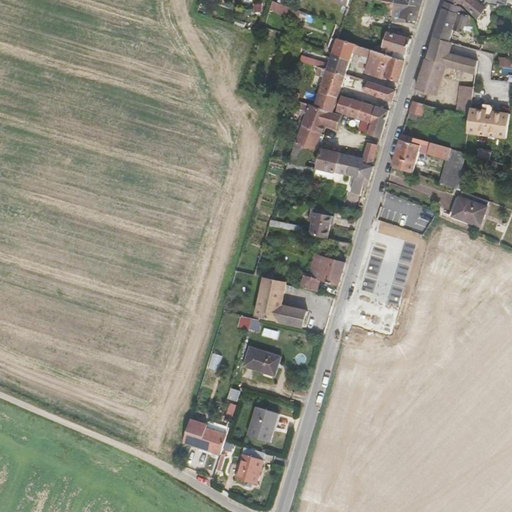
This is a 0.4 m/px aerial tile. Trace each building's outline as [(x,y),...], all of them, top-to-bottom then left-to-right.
[(299,21),(302,11),(274,0),(270,9),(299,21)] [(318,9),(331,15),(334,8),(314,0),(313,4),(318,7),(318,9)] [(321,0),(343,9),(345,0),(321,0)] [(390,18),(394,1),(385,0),(370,0),(369,5),(367,14),(390,18)] [(464,5),(450,0),(446,0),(444,7),(435,34),(451,38),(455,25),(464,27),(470,13),(476,15),(477,15),(469,8),(464,5)] [(461,0),(468,2),(471,5),(481,14),(484,10),(486,11),(489,7),(488,5),(490,2),(484,0),(461,0)] [(418,17),(421,6),(394,1),(390,18),(403,21),(414,23),(416,23),(418,17)] [(331,15),(340,19),(342,11),(334,8),(331,15)] [(407,53),(410,41),(385,34),(378,31),(373,48),(372,53),(405,62),(407,53)] [(451,38),(435,34),(428,56),(448,60),(449,60),(452,48),(455,39),(451,38)] [(328,58),(348,64),(350,57),(353,48),(332,44),(328,58)] [(385,81),(398,85),(405,62),(372,53),(368,52),(353,48),(350,57),(358,59),(367,62),(365,67),(364,75),(385,81)] [(449,60),(479,66),(480,53),(452,48),(449,60)] [(448,60),(428,56),(422,73),(417,87),(431,91),(432,88),(438,90),(448,60)] [(316,71),(323,73),(343,78),(348,64),(328,58),(326,62),(324,69),(313,65),(311,71),(316,71)] [(302,68),(290,109),(293,110),(306,69),(302,68)] [(312,86),(318,88),(323,73),(316,71),(313,81),(312,86)] [(318,88),(311,112),(329,116),(341,82),(346,83),(347,79),(343,78),(323,73),(318,88)] [(385,83),(385,81),(364,75),(363,77),(385,83)] [(475,112),(476,101),(477,83),(465,81),(461,109),(475,112)] [(397,90),(367,83),(365,93),(394,101),(397,90)] [(429,102),(414,98),(411,110),(426,113),(429,102)] [(371,126),(377,108),(340,99),(336,114),(339,115),(345,117),(344,118),(362,124),(371,126)] [(511,130),(511,104),(476,101),(475,112),(474,126),(511,130)] [(382,140),(390,112),(377,108),(371,126),(369,133),(368,136),(382,140)] [(307,111),(307,113),(304,122),(301,130),(322,136),(325,128),(330,129),(336,130),(337,122),(339,118),(329,116),(311,112),(307,111)] [(369,133),(371,126),(362,124),(360,130),(369,133)] [(309,151),(317,152),(322,136),(301,130),(301,134),(296,150),(309,151)] [(417,148),(399,141),(391,166),(410,173),(417,148)] [(444,163),(448,148),(431,143),(427,158),(444,163)] [(373,168),(379,149),(367,148),(364,160),(363,164),(373,168)] [(306,161),(309,151),(296,150),(293,159),(306,161)] [(376,168),(373,168),(363,164),(355,162),(324,154),(318,173),(337,176),(355,181),(354,186),(367,190),(369,191),(376,168)] [(303,170),(306,161),(293,159),(291,168),(303,170)] [(440,164),(432,182),(455,191),(463,172),(440,164)] [(364,199),(367,190),(354,186),(352,195),(364,199)] [(483,227),(489,209),(464,200),(457,217),(483,227)] [(315,216),(314,221),(317,222),(334,224),(335,220),(315,216)] [(334,224),(317,222),(317,226),(314,243),(330,245),(334,224)] [(307,275),(304,288),(302,292),(307,293),(314,296),(318,284),(342,290),(348,267),(318,260),(313,277),(307,275)] [(256,285),(251,305),(263,308),(267,288),(256,285)] [(267,288),(263,308),(260,325),(308,333),(311,317),(285,312),(288,294),(289,293),(267,288)] [(289,292),(289,293),(288,294),(305,297),(307,293),(302,292),(304,288),(289,292)] [(240,323),(257,329),(260,322),(243,316),(240,323)] [(254,340),(258,329),(244,327),(242,337),(254,340)] [(288,366),(256,355),(249,374),(281,385),(288,366)] [(278,437),(282,422),(262,416),(254,444),(277,451),(281,438),(278,437)] [(225,471),(231,451),(209,445),(210,441),(192,436),(188,433),(181,457),(225,471)] [(272,461),(250,455),(242,487),(262,493),(272,461)]
